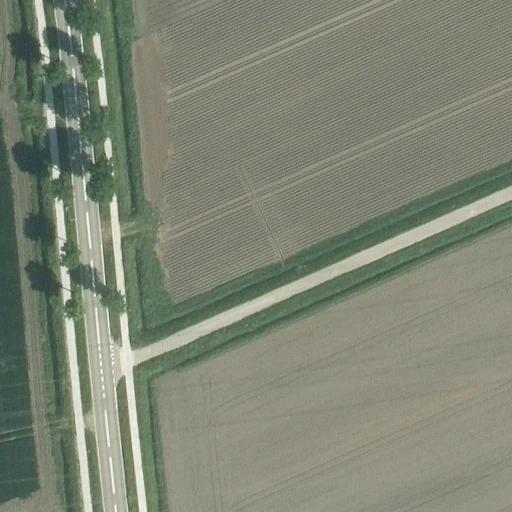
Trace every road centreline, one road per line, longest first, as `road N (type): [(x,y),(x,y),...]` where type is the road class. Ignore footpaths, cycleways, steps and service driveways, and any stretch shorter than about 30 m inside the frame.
road 1 (unclassified): [(106,372),(511,192)]
road 2 (tertiary): [(106,372),(63,0)]
road 3 (tertiary): [(120,511),(106,372)]
